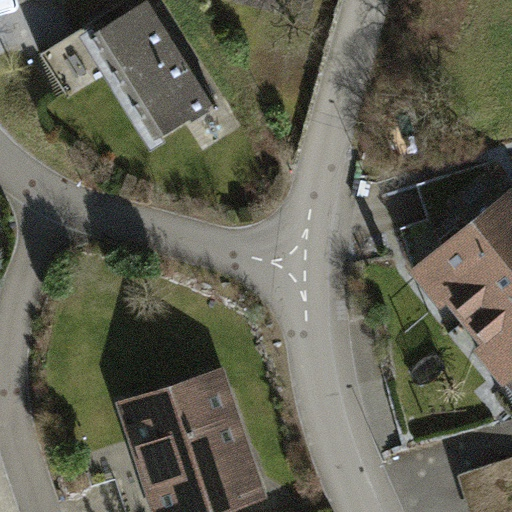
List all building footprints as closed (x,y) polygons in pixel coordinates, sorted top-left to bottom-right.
[(156,8),(93,45),(154,148),(217,112),(156,8)] [(436,321),(451,338),(511,286),(511,184),(410,272),(436,302),(436,321)] [(511,379),(511,286),(451,338),(468,357),(482,357),(506,385),(511,379)] [(228,364),(122,401),(160,511),(216,511),(273,492),(228,364)] [(511,511),(511,456),(459,473),(471,511),(511,511)]
